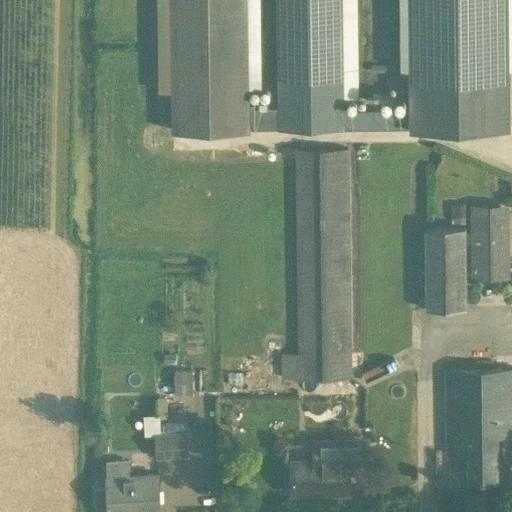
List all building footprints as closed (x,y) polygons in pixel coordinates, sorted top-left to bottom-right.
[(169,0),(171,131),(505,127),(503,0),(411,0),(413,109),(345,110),(342,0),(275,0),(277,110),(246,111),(244,0),(169,0)] [(368,160),(271,160),(273,351),(312,350),(313,365),(354,365),(354,350),(372,350),(368,160)] [(467,307),(466,244),(471,244),(471,278),(510,278),(509,204),(470,204),(471,232),(466,232),(466,226),(424,227),(425,308),(467,307)] [(446,436),(498,436),(511,435),(511,367),(445,369),(446,436)] [(175,393),(193,393),(193,368),(175,368),(175,393)] [(188,431),(155,433),(156,458),(189,456),(188,431)] [(498,436),(446,436),(446,454),(468,454),(469,480),(498,480),(498,436)] [(341,469),(364,468),(363,440),(314,441),(314,460),(291,461),(291,484),(325,484),(325,492),(341,492),(341,469)] [(108,511),(160,511),(159,474),(129,475),(128,461),(107,462),(108,488),(96,489),(97,509),(109,508),(108,511)]
